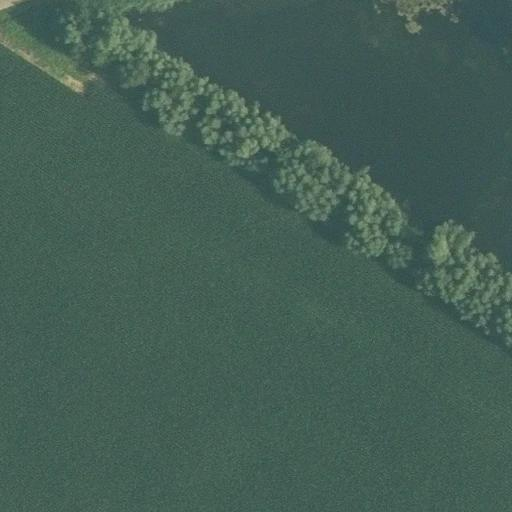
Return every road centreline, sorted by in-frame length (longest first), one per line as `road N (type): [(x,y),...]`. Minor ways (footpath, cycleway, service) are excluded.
road 1 (motorway): [(0,181),(75,151),(169,145),(267,167),(346,203),(452,321),(511,432)]
road 2 (motorway): [(511,358),(470,289),(392,198),(305,135),(212,97),(106,78),(0,87)]
